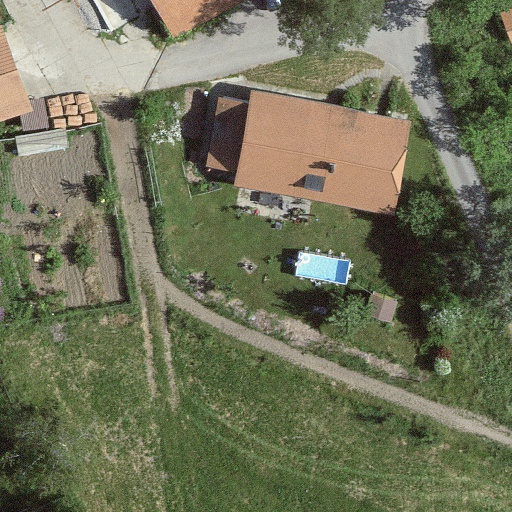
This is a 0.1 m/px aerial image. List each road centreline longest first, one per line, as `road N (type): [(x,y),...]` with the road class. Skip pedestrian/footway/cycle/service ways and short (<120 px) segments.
road 1 (residential): [(511,290),(414,45),(420,0)]
road 2 (unknown): [(248,0),(180,50),(114,67),(78,55),(36,0)]
